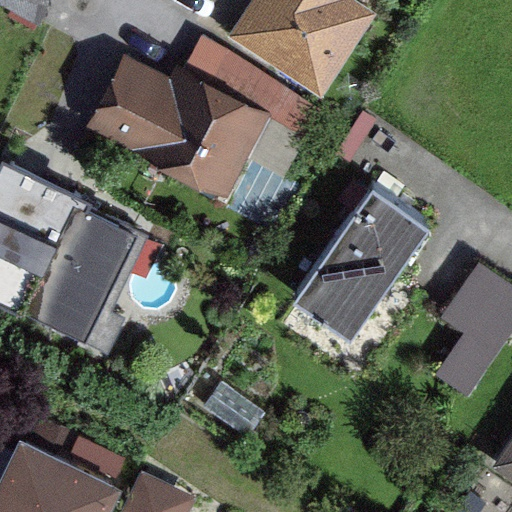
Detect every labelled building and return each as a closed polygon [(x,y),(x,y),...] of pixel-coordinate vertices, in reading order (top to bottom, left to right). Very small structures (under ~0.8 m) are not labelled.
[(246,0),(230,27),(332,89),(384,4),(376,0),(246,0)] [(181,73),(134,50),(96,124),(242,197),(286,108),(188,59),(181,73)] [(437,218),(377,177),(299,289),(359,330),(437,218)] [(155,234),(76,194),(19,303),(116,353),(135,315),(117,306),(155,234)] [(511,339),(511,274),(484,255),(445,310),(472,329),(441,372),(473,395),(511,339)] [(107,511),(125,477),(22,426),(0,468),(0,511),(107,511)] [(511,441),(500,457),(511,465),(511,441)] [(144,464),(127,511),(190,511),(200,483),(144,464)]
